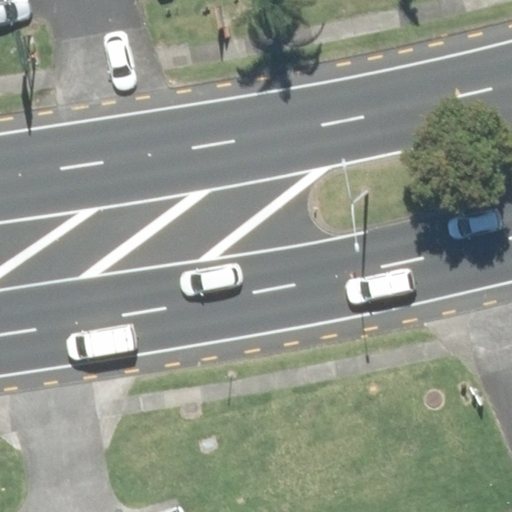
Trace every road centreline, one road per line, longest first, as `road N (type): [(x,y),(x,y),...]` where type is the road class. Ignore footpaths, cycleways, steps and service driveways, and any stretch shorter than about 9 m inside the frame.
road 1 (primary): [(511,252),(298,302),(0,346)]
road 2 (primary): [(0,164),(511,71)]
